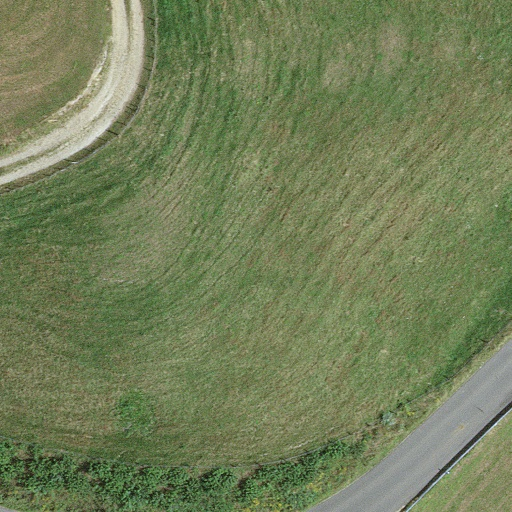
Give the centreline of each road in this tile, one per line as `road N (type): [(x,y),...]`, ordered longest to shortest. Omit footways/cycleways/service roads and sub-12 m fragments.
road 1 (track): [(126,0),(129,58),(120,89),(98,117),(52,147),(0,167)]
road 2 (unclassified): [(511,372),(354,511)]
